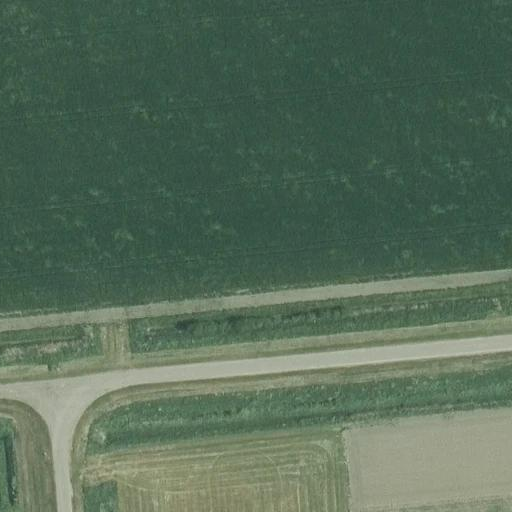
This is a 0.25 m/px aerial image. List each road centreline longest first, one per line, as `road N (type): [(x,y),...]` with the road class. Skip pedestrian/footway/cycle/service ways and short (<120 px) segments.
road 1 (unclassified): [(53,388),(511,344)]
road 2 (unclassified): [(65,511),(53,388)]
